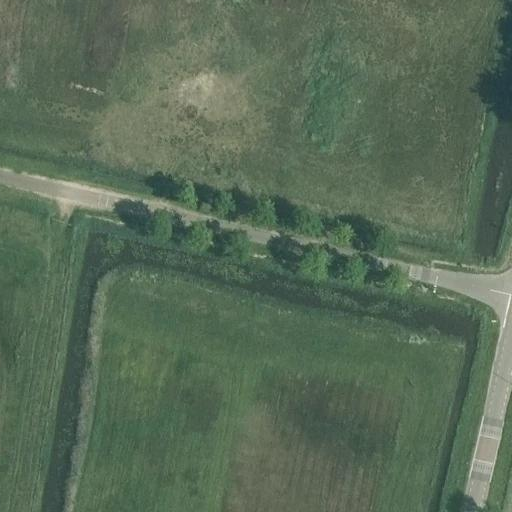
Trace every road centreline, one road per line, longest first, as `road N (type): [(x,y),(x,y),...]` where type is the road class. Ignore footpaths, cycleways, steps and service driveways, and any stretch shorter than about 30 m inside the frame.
road 1 (unclassified): [(511,295),(0,177)]
road 2 (tertiary): [(473,511),(511,343)]
